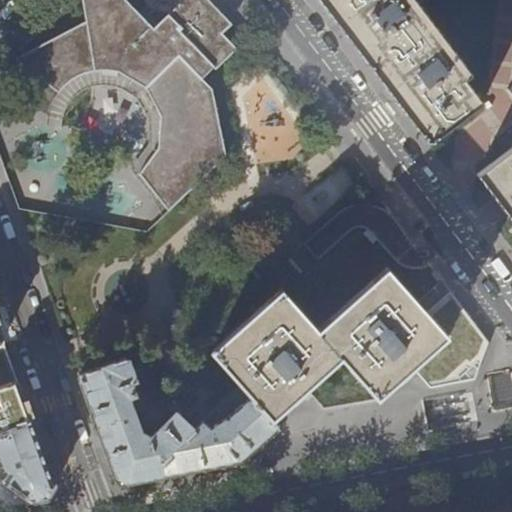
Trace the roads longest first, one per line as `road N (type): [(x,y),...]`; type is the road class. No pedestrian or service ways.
road 1 (residential): [(273,0),(374,121),(511,310)]
road 2 (residential): [(97,511),(0,246)]
road 3 (secondary): [(238,511),(511,458)]
